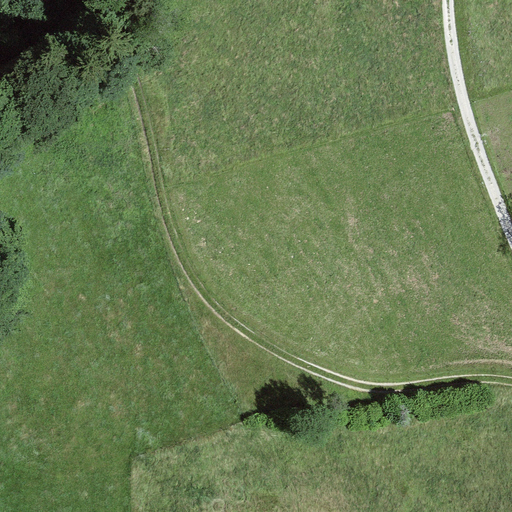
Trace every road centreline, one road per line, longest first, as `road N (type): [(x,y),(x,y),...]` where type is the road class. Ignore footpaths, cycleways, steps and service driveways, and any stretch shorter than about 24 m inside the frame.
road 1 (track): [(511,388),(338,387),(238,331),(181,259),(135,83),(97,0)]
road 2 (track): [(511,222),(464,101),(448,0)]
